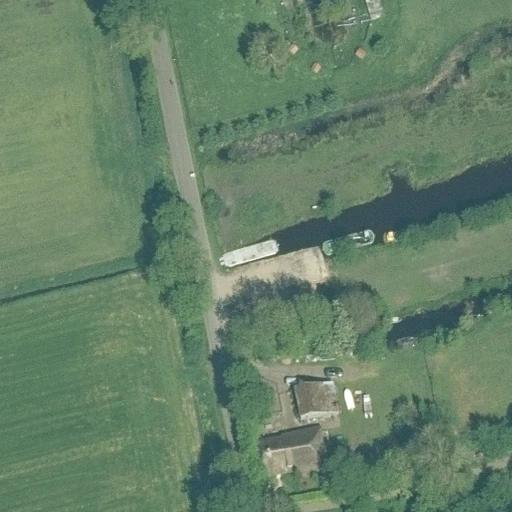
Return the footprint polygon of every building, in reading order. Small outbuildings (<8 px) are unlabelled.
[(228,275),(232,292),(259,286),(261,294),(321,279),(315,254),(228,275)] [(269,380),(283,430),(299,426),(285,376),(269,380)] [(294,394),(299,425),(338,417),(332,387),(294,394)] [(342,424),(352,423),(349,403),(340,404),(342,424)] [(422,420),(404,424),(411,454),(428,450),(422,420)] [(326,474),(319,434),(281,441),(282,444),(258,448),(264,481),(297,475),(297,479),(326,474)]
